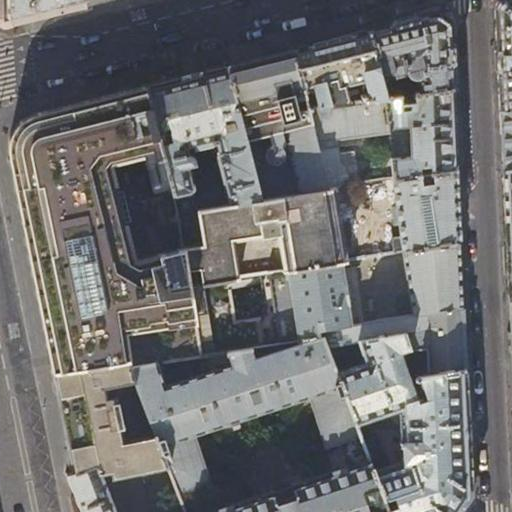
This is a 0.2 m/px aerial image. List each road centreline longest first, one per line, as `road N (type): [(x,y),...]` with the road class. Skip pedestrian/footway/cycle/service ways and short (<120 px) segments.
road 1 (residential): [(471,0),(495,511)]
road 2 (tertiary): [(283,0),(0,67)]
